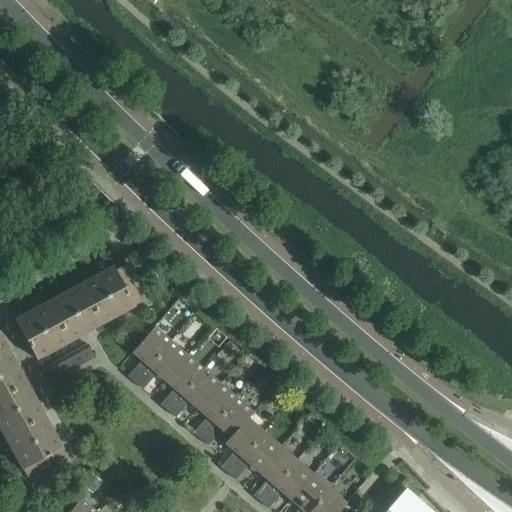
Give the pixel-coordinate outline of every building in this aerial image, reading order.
[(99,274),(80,284),(102,325),(121,314),(135,306),(116,271),(113,266),(99,274)] [(123,267),(116,271),(135,306),(142,302),(123,267)] [(58,297),(47,302),(69,342),(79,337),(100,326),(102,325),(80,284),(78,285),(58,297)] [(37,308),(16,319),(18,324),(37,360),(59,348),(69,342),(47,302),(37,308)] [(142,361),(128,377),(136,384),(171,342),(155,328),(133,353),(142,361)] [(0,353),(8,349),(6,344),(0,333),(0,353)] [(171,342),(136,384),(143,390),(157,374),(166,382),(188,356),(171,342)] [(89,345),(43,370),(51,386),(97,361),(89,345)] [(8,349),(0,353),(0,396),(26,382),(26,381),(17,366),(16,362),(8,349)] [(175,389),(161,405),(168,412),(204,370),(188,356),(166,382),(175,389)] [(204,370),(168,412),(176,418),(190,402),(199,410),(220,384),(204,370)] [(26,382),(0,396),(0,429),(4,437),(45,415),(36,399),(26,382)] [(208,418),(194,434),(201,440),(237,399),(220,384),(199,410),(208,418)] [(237,399),(201,440),(208,446),(222,430),(231,437),(231,438),(248,419),(249,419),(254,413),(237,399)] [(45,415),(4,437),(6,440),(13,454),(16,458),(22,470),(23,470),(62,449),(56,436),(54,432),(46,418),(45,415)] [(235,452),(221,468),(228,474),(264,433),(249,419),(248,419),(231,438),(231,437),(225,444),(235,452)] [(264,433),(228,474),(236,481),(250,464),(259,472),(280,447),(264,433)] [(268,480),(254,496),(261,502),(297,461),(280,447),(259,472),(268,480)] [(62,449),(23,470),(27,477),(66,456),(63,448),(62,449)] [(297,461),(261,502),(268,509),(282,493),(291,500),(313,475),(297,461)] [(300,508),(297,511),(309,511),(329,489),(332,486),(316,472),(313,475),(291,500),(300,508)] [(92,474),(83,485),(89,490),(93,493),(102,482),(98,479),(92,474)] [(432,511),(405,488),(387,510),(388,511),(432,511)] [(329,489),(309,511),(339,511),(346,504),(329,489)] [(96,511),(81,499),(70,511),(96,511)]
